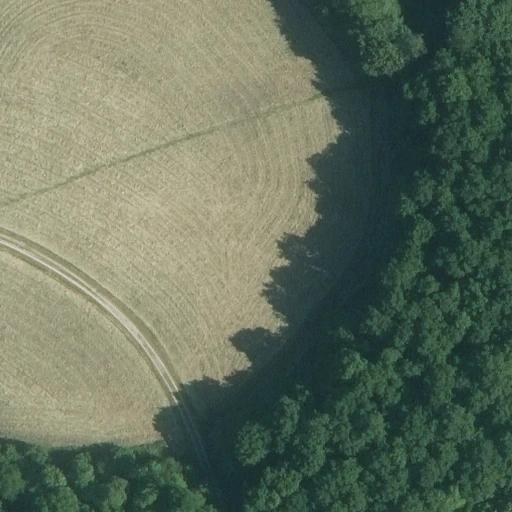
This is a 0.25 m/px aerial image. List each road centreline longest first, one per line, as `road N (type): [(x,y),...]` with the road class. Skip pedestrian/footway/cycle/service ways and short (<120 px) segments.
road 1 (track): [(220,511),(153,354),(118,314),(29,254),(0,245)]
road 2 (track): [(511,34),(381,86)]
